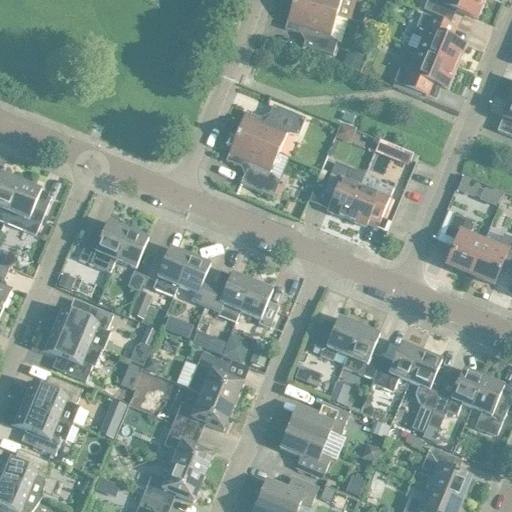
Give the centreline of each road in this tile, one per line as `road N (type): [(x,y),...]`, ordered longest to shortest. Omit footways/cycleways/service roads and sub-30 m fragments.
road 1 (residential): [(511,24),(393,287)]
road 2 (residential): [(220,511),(321,257)]
road 3 (residential): [(0,390),(87,164)]
road 4 (residential): [(173,198),(258,0)]
road 5 (residential): [(321,257),(173,198)]
road 6 (residential): [(511,334),(393,287)]
